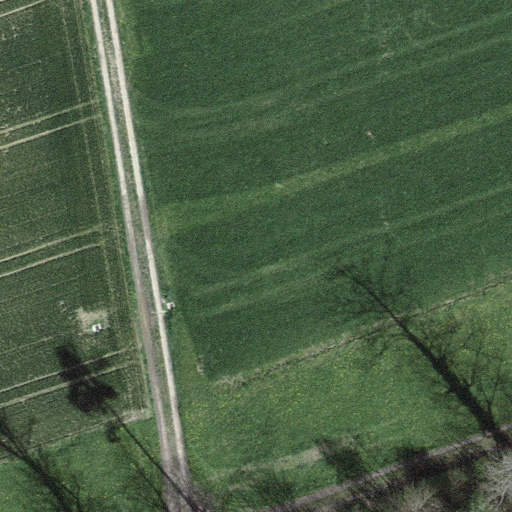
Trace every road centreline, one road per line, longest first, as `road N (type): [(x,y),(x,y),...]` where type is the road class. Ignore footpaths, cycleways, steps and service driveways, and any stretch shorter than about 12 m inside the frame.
road 1 (track): [(180,511),(98,0)]
road 2 (track): [(297,511),(511,431)]
